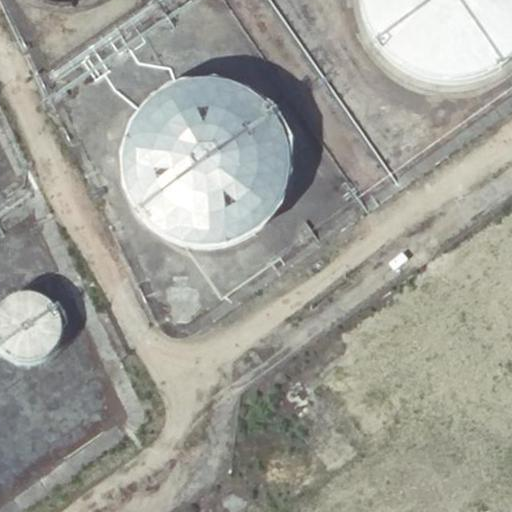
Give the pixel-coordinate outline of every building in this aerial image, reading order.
[(511,0),(359,0),(361,20),(363,26),(378,52),(400,72),(424,83),(449,86),(479,81),(500,70),(511,58),(511,0)] [(158,77),(114,227),(265,271),(309,122),(158,77)] [(476,219),(496,247),(509,237),(490,209),(476,219)] [(353,380),(393,435),(511,350),(511,273),(411,343),(408,338),(353,380)] [(58,325),(58,323),(58,322),(58,319),(57,313),(55,307),(52,302),(50,299),(48,296),(45,293),(41,290),(37,288),(34,286),(31,285),(26,284),(22,284),(15,284),(8,285),(3,287),(0,289),(0,288),(0,355),(3,357),(7,359),(10,360),(17,361),(21,361),(24,361),(30,360),(34,358),(40,356),(44,353),(47,350),(50,347),(52,343),(53,341),(56,335),(57,332),(58,329),(58,325)]
